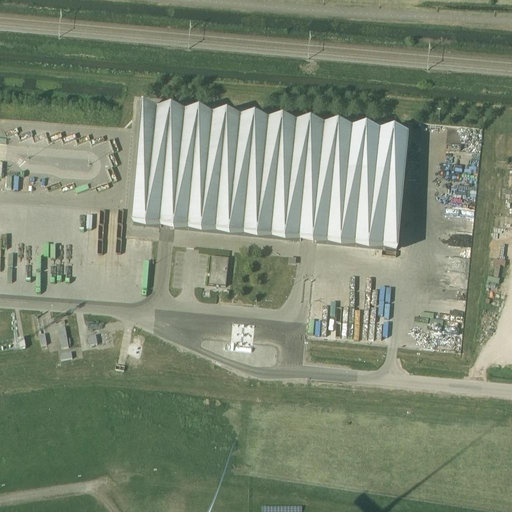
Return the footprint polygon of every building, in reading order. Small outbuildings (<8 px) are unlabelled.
[(133,226),(135,227),(397,252),(408,141),(143,115),(133,226)] [(211,259),(209,287),(226,289),(229,261),(211,259)] [(65,329),(58,330),(61,350),(68,349),(65,329)] [(45,336),(39,337),(41,348),(47,347),(45,336)] [(96,338),(87,339),(88,348),(97,346),(96,338)] [(251,347),(249,352),(261,357),(263,352),(251,347)]
